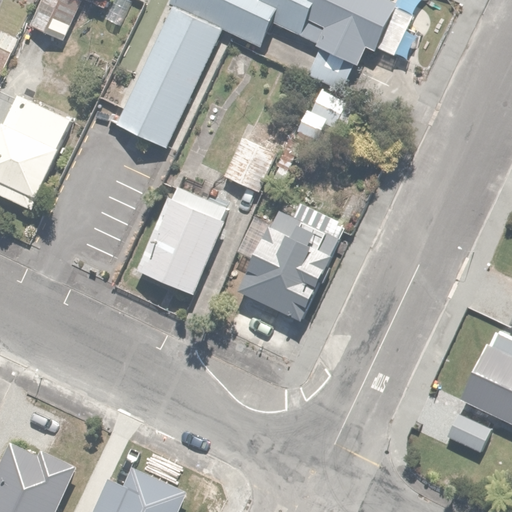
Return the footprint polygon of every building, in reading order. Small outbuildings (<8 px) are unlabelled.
[(38,0),(28,21),(67,41),(87,0),(38,0)] [(405,3),(398,0),(176,0),(118,121),(168,145),(225,27),(268,47),(280,24),(363,64),(373,43),(383,48),(405,3)] [(26,43),(0,30),(0,195),(36,214),(84,119),(8,80),(26,43)] [(322,53),(320,55),(309,76),(341,94),(354,71),(322,53)] [(279,153),(243,138),(227,175),(263,190),(279,153)] [(238,204),(178,180),(141,269),(201,294),(238,204)] [(357,224),(289,191),(224,325),(292,358),(357,224)] [(496,344),(490,341),(465,400),(511,420),(511,336),(502,332),(496,344)] [(460,411),(448,436),(484,453),(496,428),(460,411)] [(60,511),(81,468),(83,465),(18,435),(0,473),(0,511),(60,511)] [(129,483),(113,476),(97,511),(182,511),(193,488),(137,465),(129,483)]
